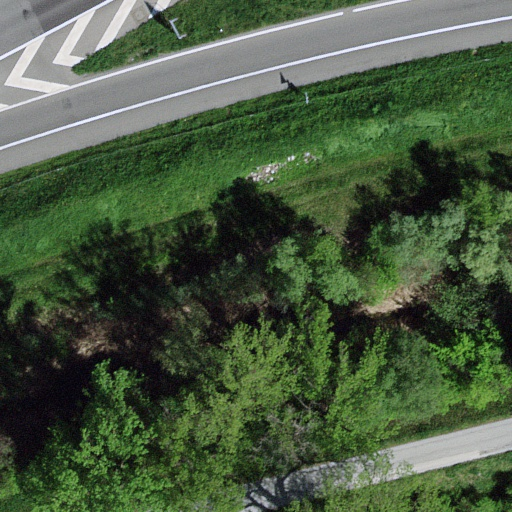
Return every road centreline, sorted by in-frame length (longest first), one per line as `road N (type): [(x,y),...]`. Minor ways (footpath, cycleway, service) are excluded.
road 1 (motorway): [(0,134),(203,73),(511,3)]
road 2 (track): [(511,433),(197,511)]
